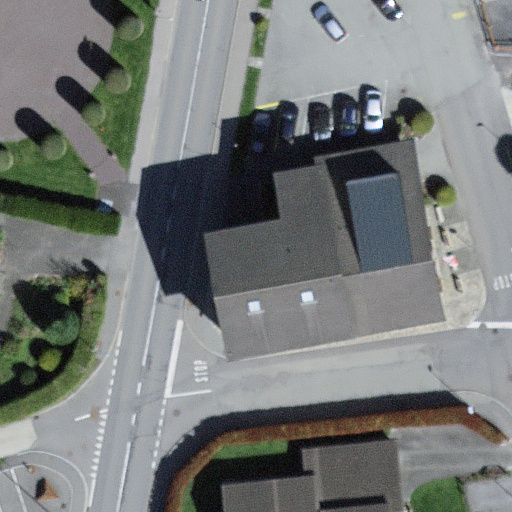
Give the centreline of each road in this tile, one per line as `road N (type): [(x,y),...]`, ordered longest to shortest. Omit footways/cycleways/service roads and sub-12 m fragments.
road 1 (tertiary): [(208,0),(118,511)]
road 2 (residential): [(511,225),(442,0)]
